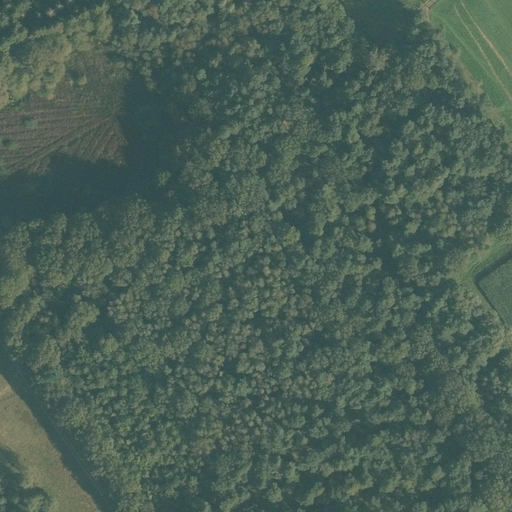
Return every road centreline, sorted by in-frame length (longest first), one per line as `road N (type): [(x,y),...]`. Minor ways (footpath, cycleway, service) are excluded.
road 1 (track): [(433,0),(92,307)]
road 2 (track): [(308,111),(394,232),(409,297),(404,336),(510,505)]
road 3 (track): [(25,378),(115,511)]
road 4 (track): [(409,297),(467,277),(511,238)]
